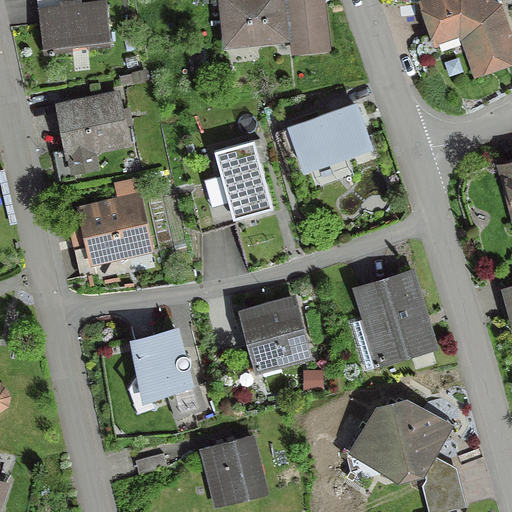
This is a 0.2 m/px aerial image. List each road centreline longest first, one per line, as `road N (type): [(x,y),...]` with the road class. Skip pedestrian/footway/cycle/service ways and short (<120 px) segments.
road 1 (residential): [(51,315),(261,280),(436,218)]
road 2 (residential): [(511,472),(436,218)]
road 3 (residential): [(95,511),(51,315)]
road 4 (residential): [(43,278),(0,85)]
road 5 (residential): [(416,154),(363,0)]
